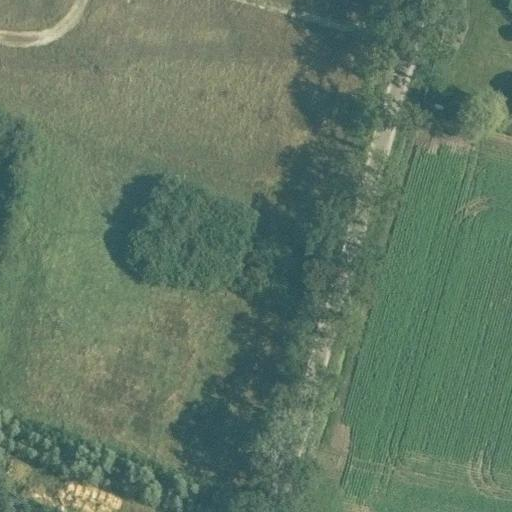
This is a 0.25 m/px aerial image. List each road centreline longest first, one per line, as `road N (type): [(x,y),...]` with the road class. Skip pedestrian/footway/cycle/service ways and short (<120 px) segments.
road 1 (unclassified): [(268,511),(405,41)]
road 2 (residential): [(405,41),(251,0)]
